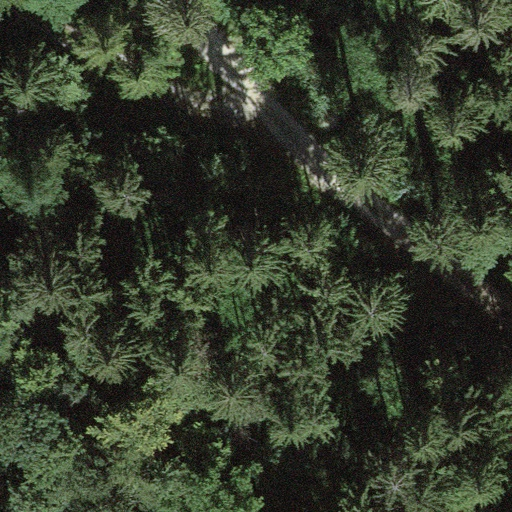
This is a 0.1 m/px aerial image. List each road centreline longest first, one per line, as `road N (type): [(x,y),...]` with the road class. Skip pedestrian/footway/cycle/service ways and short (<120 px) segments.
road 1 (track): [(188,0),(511,307)]
road 2 (track): [(40,0),(208,77),(295,99)]
